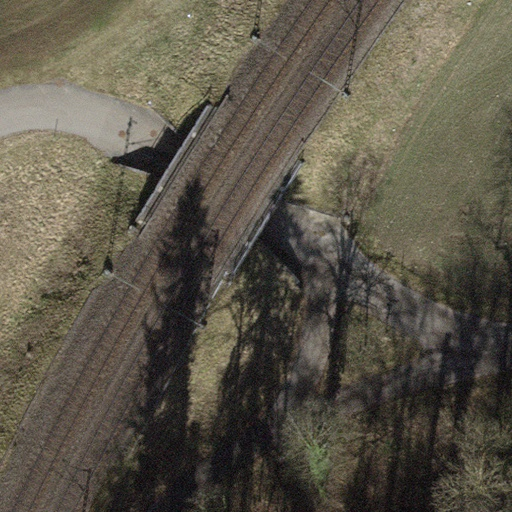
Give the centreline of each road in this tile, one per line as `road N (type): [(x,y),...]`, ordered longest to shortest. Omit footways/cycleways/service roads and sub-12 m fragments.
road 1 (track): [(0,122),(49,113),(104,123),(433,327),(511,337)]
road 2 (track): [(176,511),(318,358),(349,280)]
road 3 (unclassified): [(244,447),(389,385),(511,357)]
